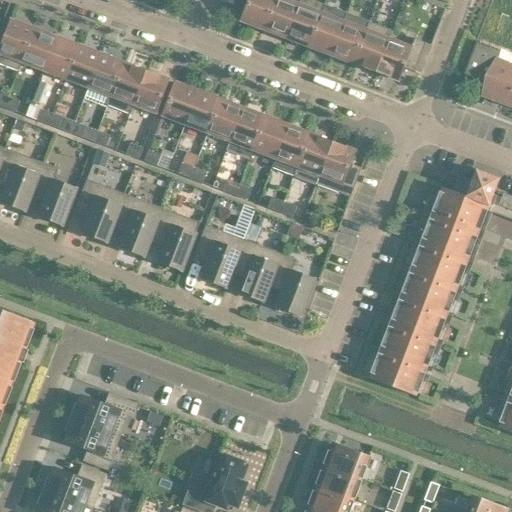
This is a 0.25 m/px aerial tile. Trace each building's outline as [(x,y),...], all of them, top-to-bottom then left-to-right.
[(275,0),(248,0),(241,21),(264,30),(275,0)] [(286,38),(300,0),(275,0),(264,30),(286,38)] [(311,0),(300,0),(286,38),(309,47),(325,5),(311,0)] [(347,13),(325,5),(310,45),(309,47),(331,55),(340,33),(341,29),(347,13)] [(347,13),(331,55),(354,64),(366,31),(370,22),(347,13)] [(34,29),(11,20),(0,49),(0,64),(19,72),(22,63),(22,62),(34,29)] [(389,40),(393,31),(370,22),(366,31),(354,64),(376,72),(389,39),(389,40)] [(44,71),(57,38),(34,29),(22,62),(22,63),(44,71)] [(57,38),(44,71),(66,79),(79,46),(57,38)] [(389,39),(376,72),(399,81),(404,68),(415,72),(426,43),(415,39),(411,48),(389,40),(389,39)] [(464,75),(466,75),(487,83),(483,96),(511,107),(511,64),(498,59),(501,51),(476,41),(464,75)] [(79,46),(66,79),(89,88),(101,55),(79,46)] [(111,96),(124,63),(101,55),(89,88),(111,96)] [(130,114),(134,105),(146,72),(124,63),(111,96),(108,105),(130,114)] [(134,105),(157,114),(169,81),(146,72),(134,105)] [(4,81),(1,93),(21,99),(25,87),(4,81)] [(42,82),(35,101),(43,104),(50,85),(42,82)] [(198,91),(175,83),(163,116),(186,125),(198,91)] [(186,125),(208,133),(221,100),(198,91),(186,125)] [(8,97),(0,94),(0,105),(4,107),(8,97)] [(4,107),(16,112),(20,102),(8,97),(4,107)] [(230,142),(243,109),(221,100),(208,133),(230,142)] [(250,158),(253,150),(265,117),(243,109),(230,142),(227,150),(250,158)] [(53,114),(42,110),(38,120),(49,125),(53,114)] [(49,125),(61,129),(65,118),(53,114),(49,125)] [(265,117),(253,150),(275,159),(288,125),(265,117)] [(18,120),(15,128),(23,131),(23,132),(27,123),(18,120)] [(310,134),(288,125),(275,159),(272,168),(294,176),(310,134)] [(98,131),(87,127),(83,137),(94,142),(98,131)] [(94,142),(106,146),(110,136),(98,131),(94,142)] [(317,185),(333,142),(310,134),(294,176),(317,185)] [(317,185),(351,197),(362,168),(351,164),(356,151),(333,142),(317,185)] [(127,154),(139,159),(143,148),(131,144),(127,154)] [(26,212),(33,192),(32,192),(43,163),(6,149),(0,164),(0,179),(9,183),(2,203),(26,212)] [(98,150),(93,163),(105,168),(110,154),(98,150)] [(149,150),(145,161),(158,166),(162,155),(149,150)] [(33,192),(47,198),(39,217),(63,226),(77,189),(55,180),(59,169),(43,163),(32,192),(33,192)] [(195,168),(182,163),(178,173),(191,178),(195,168)] [(191,178),(203,183),(207,172),(195,168),(191,178)] [(441,186),(368,378),(417,396),(500,178),(476,168),(465,195),(441,186)] [(125,194),(87,180),(76,209),(91,214),(83,234),(107,243),(115,223),(114,223),(125,194)] [(175,180),(172,190),(177,192),(181,190),(183,183),(175,180)] [(240,185),(227,180),(223,190),(236,195),(240,185)] [(507,198),(502,197),(494,226),(504,229),(508,214),(511,214),(511,184),(507,198)] [(236,195),(248,200),(252,189),(240,185),(236,195)] [(279,197),(300,199),(301,189),(280,186),(279,197)] [(252,225),(264,198),(252,193),(241,220),(252,225)] [(115,223),(128,229),(121,248),(145,257),(152,238),(151,237),(162,208),(125,194),(114,223),(115,223)] [(285,202),(273,197),(269,208),(281,212),(285,202)] [(281,212),(293,217),(297,206),(285,202),(281,212)] [(152,238),(166,243),(158,262),(182,271),(201,223),(162,208),(151,237),(152,238)] [(293,224),(288,235),(299,239),(303,228),(293,224)] [(244,239),(206,225),(195,254),(210,260),(202,279),(226,288),(234,269),(233,268),(244,239)] [(264,302),(271,283),(270,283),(281,254),(244,239),(233,268),(234,269),(247,274),(240,293),(264,302)] [(297,260),(281,254),(270,283),(271,283),(285,288),(277,308),(301,317),(315,279),(293,271),(297,260)] [(0,416),(35,325),(0,311),(0,416)] [(511,389),(498,427),(511,432),(511,389)] [(71,417),(121,436),(129,415),(133,416),(138,404),(110,393),(106,404),(82,395),(79,404),(77,403),(71,417)] [(163,416),(151,411),(147,421),(160,426),(163,416)] [(108,470),(121,436),(71,417),(66,431),(68,432),(65,440),(89,449),(84,461),(108,470)] [(324,465),(362,479),(370,458),(332,444),(324,465)] [(248,465),(220,454),(206,492),(191,487),(184,504),(206,511),(213,511),(217,503),(232,508),(234,503),(238,505),(245,484),(242,483),(248,465)] [(49,475),(44,489),(85,505),(94,508),(102,487),(107,474),(83,465),(79,477),(55,468),(51,476),(49,475)] [(317,485),(354,500),(362,479),(324,465),(317,485)] [(401,470),(394,488),(403,492),(410,473),(401,470)] [(431,481),(424,500),(433,503),(440,485),(431,481)] [(309,506),(325,511),(349,511),(354,500),(317,485),(309,506)] [(126,505),(136,509),(143,490),(133,486),(126,505)] [(41,504),(37,511),(92,511),(94,508),(85,505),(44,489),(39,504),(41,504)] [(393,490),(386,508),(395,511),(402,494),(393,490)] [(437,511),(451,511),(456,499),(440,494),(435,511),(437,511)] [(168,511),(172,502),(150,495),(144,511),(168,511)] [(465,511),(508,511),(509,511),(471,497),(465,511)]
